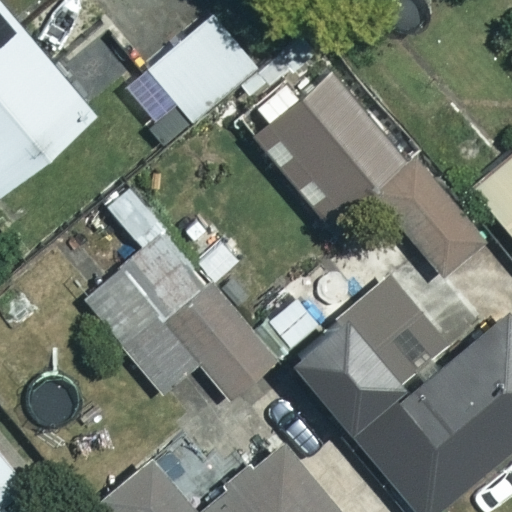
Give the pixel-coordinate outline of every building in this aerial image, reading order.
[(0,0),(0,179),(88,106),(0,0)] [(110,12),(97,0),(54,0),(34,20),(68,54),(110,12)] [(255,58),(209,4),(141,61),(187,116),(255,58)] [(477,233),(323,58),(247,139),(316,214),(333,199),(360,230),(385,208),(438,268),(477,233)] [(511,141),(466,182),(511,234),(511,141)] [(83,296),(155,387),(194,356),(230,401),(278,363),(205,270),(160,306),(126,263),(83,296)] [(449,346),(385,267),(319,320),(295,290),(259,320),(416,511),(419,511),(511,436),(511,324),(497,306),(449,346)] [(335,511),(274,437),(190,507),(146,455),(97,495),(111,511),(335,511)] [(0,489),(17,475),(0,455),(0,489)]
